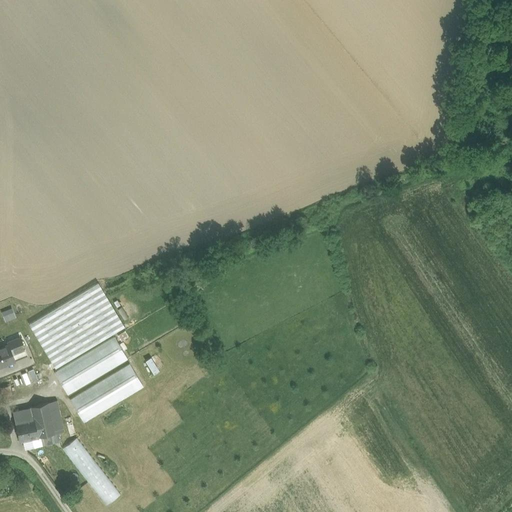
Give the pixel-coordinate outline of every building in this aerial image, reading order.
[(27,323),(54,368),(124,326),(97,282),(27,323)] [(1,312),(4,319),(13,315),(10,308),(1,312)] [(115,336),(54,372),(68,394),(128,358),(115,336)] [(20,337),(13,340),(17,351),(24,348),(20,337)] [(8,345),(0,348),(0,366),(15,360),(12,353),(17,351),(13,340),(7,343),(8,345)] [(151,373),(157,370),(154,363),(159,361),(155,353),(144,359),(151,373)] [(131,363),(71,399),(84,422),(145,385),(131,363)] [(29,369),(34,379),(41,377),(36,366),(29,369)] [(48,402),(53,425),(60,423),(55,401),(48,402)] [(33,417),(38,437),(55,433),(53,425),(48,402),(30,406),(33,417)] [(33,417),(15,421),(20,441),(38,437),(33,417)] [(71,417),(65,419),(70,437),(76,435),(71,417)] [(53,425),(55,433),(62,431),(60,423),(53,425)] [(121,494),(77,437),(62,449),(106,505),(121,494)]
